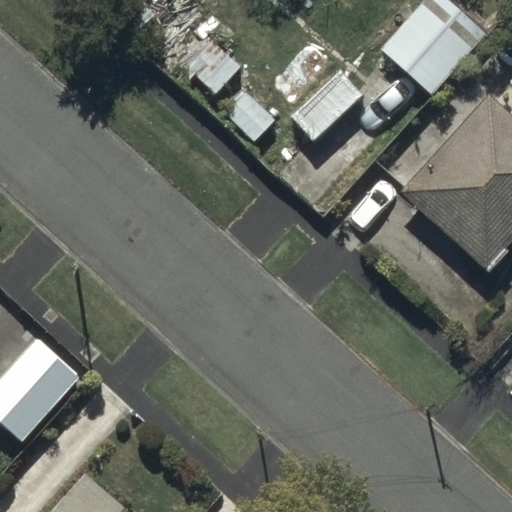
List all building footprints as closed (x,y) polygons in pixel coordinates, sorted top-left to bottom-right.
[(432,0),(379,62),(429,105),(482,43),(432,0)] [(335,78),(284,129),(309,154),(360,103),(335,78)] [(511,134),(488,112),(403,199),(396,206),(478,286),(511,250),(511,134)] [(45,333),(38,326),(19,346),(16,342),(0,359),(0,367),(1,368),(0,369),(0,409),(30,437),(85,377),(75,368),(78,365),(75,362),(81,356),(50,327),(45,333)] [(136,511),(83,465),(41,511),(136,511)]
